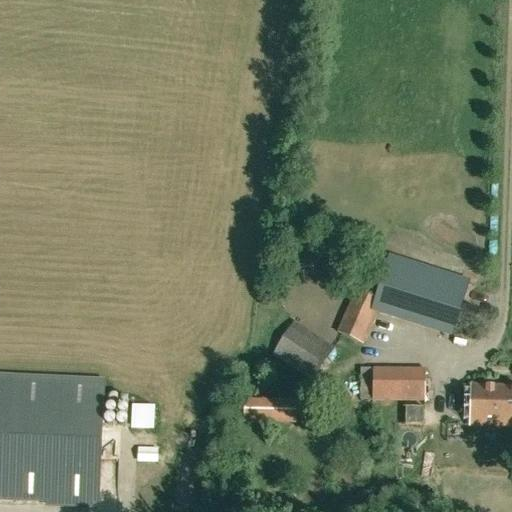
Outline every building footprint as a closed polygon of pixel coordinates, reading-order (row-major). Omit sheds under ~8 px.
[(423,292),(425,283),(403,276),(384,270),(376,297),(410,308),(416,290),(423,292)] [(382,302),(356,290),(338,332),(363,344),(382,302)] [(485,332),(489,315),(467,311),(464,328),(485,332)] [(425,369),(373,368),(374,401),(424,401),(425,369)] [(0,499),(98,504),(104,381),(0,375),(0,499)] [(511,426),(511,386),(471,385),(470,425),(511,426)] [(296,399),(244,398),(243,422),(295,423),(296,399)] [(406,424),(423,425),(424,407),(406,406),(406,424)] [(142,446),(141,460),(156,461),(157,447),(142,446)]
